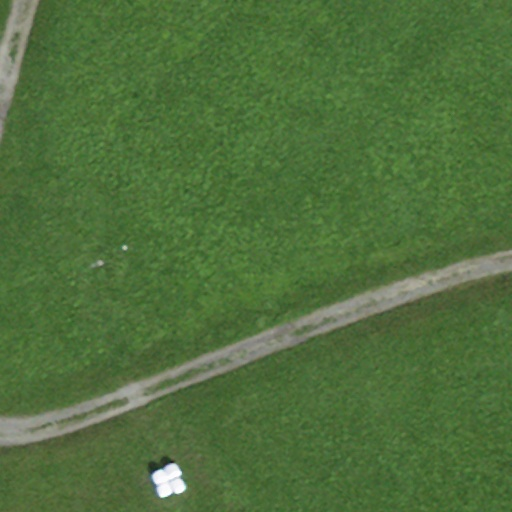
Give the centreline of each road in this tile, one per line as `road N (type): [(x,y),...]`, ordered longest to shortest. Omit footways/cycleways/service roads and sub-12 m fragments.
road 1 (track): [(511,248),(17,444),(0,440)]
road 2 (track): [(0,148),(40,0)]
